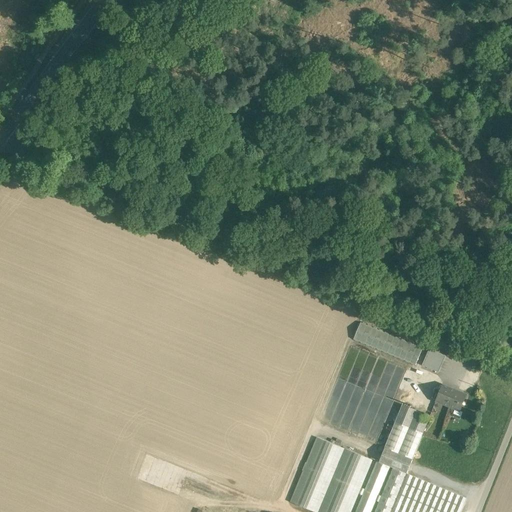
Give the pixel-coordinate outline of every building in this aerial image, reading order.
[(423,348),(361,323),(353,340),(415,365),(423,348)] [(441,365),(425,358),(418,375),(433,382),(441,365)] [(466,395),(443,385),(436,402),(460,411),(466,395)] [(331,425),(377,442),(389,408),(365,399),(362,408),(340,400),(331,425)] [(402,405),(384,448),(385,448),(379,463),(377,462),(355,511),(371,511),(390,467),(393,468),(374,511),(461,511),(467,499),(407,474),(430,416),(402,405)] [(351,511),(373,460),(317,437),(290,502),(314,511),(351,511)]
